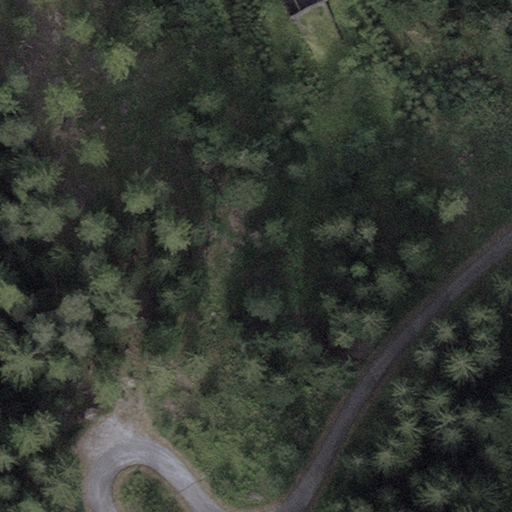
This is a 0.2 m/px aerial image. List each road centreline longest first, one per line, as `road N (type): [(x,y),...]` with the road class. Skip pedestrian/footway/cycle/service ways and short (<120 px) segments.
road 1 (unclassified): [(302,0),(424,338),(442,511)]
road 2 (track): [(282,511),(426,316),(511,237)]
road 3 (track): [(102,511),(95,480),(110,450),(147,454),(204,511)]
